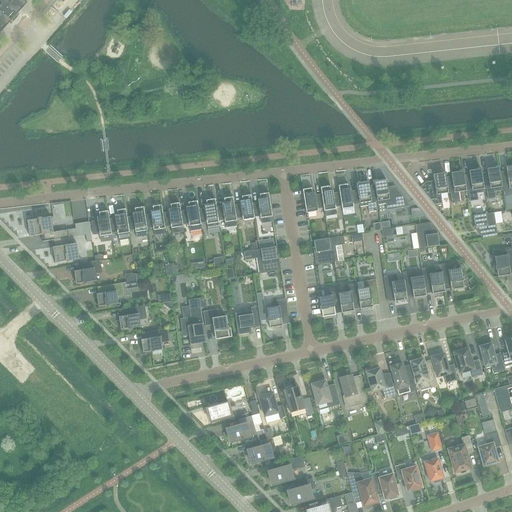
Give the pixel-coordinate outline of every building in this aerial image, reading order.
[(0,0),(0,31),(0,32),(0,33),(27,3),(27,2),(26,3),(23,0),(0,0)] [(500,172),(502,190),(503,197),(511,195),(511,166),(509,167),(509,171),(506,171),(506,174),(500,175),(500,172)] [(487,172),(482,173),(484,189),(486,189),(488,199),(496,198),(495,192),(502,190),(500,172),(499,172),(499,167),(487,169),(487,172)] [(468,191),(470,201),(478,200),(477,194),(485,192),(484,189),(482,173),(481,169),(469,171),(469,174),(464,175),(466,191),(468,191)] [(466,191),(464,175),(463,171),(451,173),(451,176),(446,177),(448,193),(450,193),(452,203),(460,202),(458,192),(466,191)] [(434,181),(426,182),(420,187),(435,205),(442,204),(441,194),(448,193),(446,177),(445,173),(433,175),(434,181)] [(386,180),(374,182),(375,185),(377,201),(378,205),(385,204),(386,210),(411,206),(394,186),(388,187),(386,180)] [(356,184),(357,190),(359,204),(360,207),(368,206),(369,212),(377,211),(375,202),(377,201),(375,185),(369,186),(368,182),(356,184)] [(338,186),(339,192),(341,206),(342,209),(354,207),(353,205),(359,204),(357,190),(351,191),(351,190),(348,190),(347,184),(338,186)] [(321,194),(324,208),(325,216),(337,214),(336,207),(341,206),(339,192),(333,193),(333,192),(330,192),(329,186),(320,188),(321,194)] [(318,209),(324,208),(321,194),(316,195),(315,194),(313,195),(312,188),(302,190),(306,213),(318,211),(318,209)] [(258,202),(252,203),(254,217),(260,216),(261,223),(273,222),(269,193),(259,194),(260,201),(258,201),(258,202)] [(240,204),(234,205),(236,219),(242,218),(243,220),(254,219),(254,217),(252,203),(251,195),(242,196),(243,203),(240,203),(240,204)] [(222,206),(216,207),(218,221),(224,220),(225,227),(237,226),(236,219),(234,205),(233,197),(224,198),(225,205),(222,205),(222,206)] [(204,208),(198,209),(201,223),(206,222),(208,229),(219,228),(218,221),(216,207),(215,199),(206,200),(207,207),(204,207),(204,208)] [(186,210),(181,211),(183,225),(189,224),(190,231),(202,230),(201,223),(198,209),(197,201),(188,202),(189,209),(186,209),(186,210)] [(169,212),(163,213),(165,227),(171,226),(172,233),(184,232),(183,225),(181,211),(179,203),(170,204),(171,211),(168,211),(169,212)] [(151,214),(145,215),(147,229),(153,228),(154,235),(166,234),(165,227),(163,213),(161,205),(152,206),(153,213),(151,213),(151,214)] [(133,216),(127,217),(129,231),(135,230),(136,237),(148,236),(147,229),(145,215),(144,207),(134,208),(135,215),(133,215),(133,216)] [(115,218),(112,219),(109,219),(111,233),(117,232),(118,239),(130,238),(129,231),(127,217),(126,209),(117,210),(118,217),(115,217),(115,218)] [(297,218),(304,217),(302,210),(295,211),(297,218)] [(112,235),(111,233),(109,219),(108,211),(99,212),(100,219),(97,219),(97,220),(91,221),(93,235),(99,234),(100,236),(112,235)] [(482,239),(497,236),(494,213),(474,216),(475,225),(473,227),(482,239)] [(53,216),(27,220),(30,236),(43,234),(44,241),(69,237),(77,236),(83,235),(81,223),(75,224),(76,228),(53,232),(51,217),(53,217),(53,216)] [(89,221),(82,223),(82,224),(84,235),(86,235),(87,242),(92,241),(91,234),(89,224),(89,221)] [(389,222),(380,223),(382,231),(390,229),(389,222)] [(430,222),(417,224),(415,225),(419,249),(439,245),(438,236),(440,234),(430,222)] [(380,223),(372,225),(373,232),(381,231),(380,223)] [(415,227),(409,228),(411,243),(417,242),(415,227)] [(382,238),(396,236),(395,229),(381,231),(382,238)] [(361,234),(351,235),(352,243),(362,241),(361,234)] [(511,239),(511,234),(503,235),(504,244),(511,242),(511,239)] [(316,265),(338,261),(335,246),(345,244),(343,236),(314,241),(315,249),(314,249),(316,265)] [(44,241),(42,241),(42,242),(53,240),(54,247),(53,247),(55,263),(81,259),(81,258),(79,258),(77,243),(70,244),(69,237),(44,241)] [(275,247),(244,252),(245,260),(257,258),(259,274),(281,270),(278,255),(277,255),(275,247)] [(511,272),(511,247),(500,249),(501,256),(494,257),(495,261),(492,268),(497,270),(498,277),(510,275),(510,273),(511,272)] [(74,271),(76,284),(96,281),(95,274),(102,273),(100,260),(75,264),(76,271),(74,271)] [(453,262),(440,264),(445,292),(444,288),(451,287),(451,290),(464,288),(463,281),(467,278),(461,272),(461,268),(454,269),(453,262)] [(445,292),(440,264),(441,272),(435,273),(434,266),(421,268),(426,296),(426,292),(432,291),(432,294),(445,292)] [(315,268),(315,276),(333,276),(332,267),(315,268)] [(415,270),(403,272),(407,300),(407,296),(413,295),(413,298),(426,296),(421,268),(422,276),(416,277),(415,270)] [(183,270),(183,282),(191,282),(191,271),(183,270)] [(137,281),(136,278),(136,274),(132,274),(131,272),(124,273),(125,278),(126,278),(127,282),(137,281)] [(394,302),(407,300),(403,272),(402,272),(403,280),(397,281),(396,274),(383,276),(387,301),(394,300),(394,302)] [(357,283),(361,309),(373,307),(373,305),(380,304),(376,279),(363,281),(364,288),(358,289),(357,283)] [(122,283),(112,284),(97,287),(98,294),(96,294),(98,307),(118,304),(117,297),(124,296),(122,283)] [(338,287),(342,313),(354,311),(354,308),(360,307),(360,309),(361,309),(357,283),(344,285),(345,292),(339,293),(338,287)] [(325,289),(318,290),(319,297),(322,317),(335,315),(335,312),(341,311),(341,313),(342,313),(338,287),(325,289)] [(170,293),(158,295),(159,302),(172,299),(170,293)] [(190,345),(206,342),(199,298),(188,300),(189,307),(183,308),(184,318),(180,319),(183,336),(189,336),(190,345)] [(270,328),(282,326),(282,324),(289,323),(285,298),(272,300),(273,307),(266,308),(270,328)] [(119,317),(121,330),(141,327),(140,320),(147,319),(145,306),(119,310),(120,316),(119,317)] [(264,306),(258,307),(260,321),(266,320),(264,306)] [(238,335),(251,333),(251,328),(261,327),(260,321),(258,307),(251,308),(251,311),(235,314),(238,335)] [(215,339),(232,337),(231,328),(228,328),(226,316),(219,317),(217,309),(203,312),(205,326),(213,325),(215,339)] [(141,340),(143,353),(163,349),(162,343),(169,341),(167,329),(142,332),(143,339),(141,340)] [(503,354),(503,353),(502,353),(506,368),(511,366),(511,338),(505,341),(508,352),(503,354)] [(167,352),(177,352),(176,343),(166,343),(167,352)] [(491,343),(479,346),(485,366),(491,365),(493,373),(505,370),(500,352),(499,352),(499,353),(494,355),(491,343)] [(471,378),(483,375),(478,359),(472,361),(468,348),(454,352),(459,373),(469,370),(471,378)] [(446,383),(458,380),(453,365),(447,366),(444,354),(432,357),(437,377),(444,375),(446,383)] [(424,365),(423,359),(418,360),(417,359),(410,361),(416,383),(419,383),(421,390),(437,386),(431,363),(424,365)] [(398,395),(410,392),(410,391),(416,390),(409,365),(403,366),(402,363),(399,364),(393,365),(394,366),(390,367),(398,395)] [(382,375),(380,368),(366,372),(372,392),(379,390),(383,398),(395,395),(390,373),(382,375)] [(347,407),(366,402),(360,378),(353,380),(351,375),(340,378),(345,397),(344,397),(347,407)] [(313,384),(312,385),(319,411),(340,405),(334,384),(327,386),(325,381),(319,382),(318,382),(314,383),(313,384)] [(494,390),(497,401),(511,396),(511,384),(509,385),(494,390)] [(305,409),(306,415),(313,413),(309,398),(302,400),(299,387),(291,389),(291,388),(286,389),(286,390),(284,391),(290,413),(305,409)] [(276,407),(272,393),(259,397),(265,416),(278,413),(279,418),(285,417),(282,405),(276,407)] [(511,396),(497,401),(500,413),(511,409),(511,396)] [(475,399),(464,403),(466,409),(477,406),(475,399)] [(249,402),(253,415),(260,413),(256,400),(249,402)] [(207,409),(211,422),(232,416),(229,408),(234,406),(233,402),(207,409)] [(457,408),(451,409),(452,413),(465,409),(463,402),(456,404),(457,408)] [(422,413),(413,416),(416,424),(424,421),(422,413)] [(240,426),(227,429),(230,442),(257,435),(251,416),(238,420),(240,426)] [(407,426),(415,424),(413,418),(406,420),(407,426)] [(379,421),(374,422),(377,434),(386,432),(383,423),(379,421)] [(272,437),(270,428),(264,430),(267,438),(272,437)] [(278,429),(271,431),(274,440),(281,438),(278,429)] [(483,466),(498,462),(494,447),(501,446),(497,432),(485,435),(487,445),(478,447),(483,466)] [(384,433),(375,435),(377,442),(386,440),(384,433)] [(441,449),(437,433),(427,436),(432,451),(441,449)] [(465,472),(466,471),(466,469),(470,468),(466,454),(473,452),(469,436),(461,438),(463,445),(456,447),(456,446),(454,445),(451,446),(450,447),(450,449),(448,449),(455,473),(459,471),(459,473),(461,474),(465,472)] [(261,447),(248,451),(251,463),(277,456),(272,437),(259,441),(261,447)] [(281,468),(268,472),(272,485),(293,479),(291,470),(304,467),(301,456),(280,462),(281,468)] [(434,483),(441,481),(440,479),(443,478),(438,459),(425,463),(430,482),(433,481),(434,483)] [(343,461),(336,463),(338,471),(345,469),(343,461)] [(408,491),(422,487),(416,467),(406,469),(405,464),(394,466),(398,480),(404,478),(408,491)] [(345,469),(338,471),(340,479),(347,477),(345,469)] [(364,506),(377,502),(371,479),(363,481),(361,473),(347,473),(347,471),(346,471),(352,495),(360,493),(364,506)] [(378,472),(371,474),(377,495),(383,493),(385,499),(389,498),(390,499),(397,497),(397,496),(398,495),(392,474),(379,478),(378,472)] [(301,488),(288,492),(291,504),(312,498),(310,490),(315,489),(312,478),(299,482),(301,488)] [(307,511),(335,511),(334,509),(343,506),(340,496),(318,502),(320,508),(307,511)]
